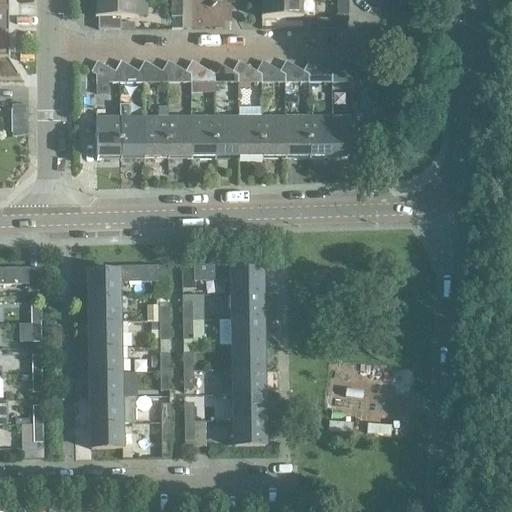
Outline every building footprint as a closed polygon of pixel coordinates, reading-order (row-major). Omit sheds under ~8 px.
[(146,0),(94,0),(94,20),(136,20),(136,18),(147,17),(146,0)] [(181,0),(170,0),(171,31),(181,31),(181,19),(181,0)] [(302,0),(260,0),(260,19),(302,19),(302,0)] [(347,0),(336,0),(337,19),(347,19),(347,0)] [(392,11),(412,11),(412,2),(392,1),(392,11)] [(412,11),(392,11),(392,22),(413,22),(412,11)] [(120,63),(114,74),(119,76),(119,85),(143,85),(143,76),(138,74),(120,63)] [(144,63),(138,74),(143,76),(143,85),(166,85),(166,76),(161,73),(144,63)] [(167,63),(161,73),(166,76),(166,85),(190,85),(190,76),(185,73),(167,63)] [(190,85),(213,85),(213,76),(208,74),(191,63),(185,73),(190,76),(190,85)] [(215,63),(208,74),(213,76),(213,85),(237,85),(237,76),(232,74),(215,63)] [(238,63),(232,74),(237,76),(237,85),(260,85),(260,76),(256,73),(238,63)] [(262,63),(256,73),(260,76),(260,85),(284,85),(284,76),(279,74),(262,63)] [(285,63),(279,74),(284,76),(284,85),(307,85),(307,76),(303,73),(285,63)] [(309,63),(303,73),(307,76),(307,85),(331,85),(331,75),(326,73),(309,63)] [(332,63),(326,73),(331,75),(331,85),(355,85),(355,76),(332,63)] [(95,85),(119,85),(119,76),(114,74),(97,64),(90,74),(95,77),(95,85)] [(238,102),(240,115),(252,113),(250,100),(238,102)] [(143,119),(143,162),(167,162),(167,119),(167,109),(157,109),(157,119),(143,119)] [(120,162),(119,119),(96,119),(96,162),(120,162)] [(143,162),(143,119),(119,119),(120,162),(143,162)] [(190,162),(190,119),(167,119),(167,162),(190,162)] [(214,162),(214,119),(190,119),(190,162),(214,162)] [(237,162),(237,119),(214,119),(214,162),(237,162)] [(261,162),(261,119),(237,119),(237,162),(261,162)] [(285,162),(284,119),(261,119),(261,162),(285,162)] [(308,162),(308,119),(284,119),(285,162),(308,162)] [(332,162),(331,119),(308,119),(308,162),(332,162)] [(331,119),(332,162),(356,162),(355,119),(331,119)] [(230,297),(262,297),(261,271),(231,271),(231,267),(181,268),(181,291),(194,291),(193,284),(230,283),(230,297)] [(87,274),(88,300),(119,299),(118,285),(155,284),(155,291),(161,291),(161,299),(168,298),(167,268),(155,269),(155,268),(117,269),(117,273),(87,274)] [(0,286),(27,286),(27,293),(39,293),(39,271),(27,271),(27,270),(0,270),(0,286)] [(231,322),(262,322),(262,297),(230,297),(231,322)] [(159,324),(168,324),(168,298),(161,299),(162,306),(158,306),(159,324)] [(88,325),(119,324),(119,310),(125,309),(125,299),(119,299),(88,300),(88,325)] [(182,323),(191,323),(191,305),(182,305),(182,323)] [(31,326),(40,326),(40,307),(30,308),(31,326)] [(231,348),(262,347),(262,322),(231,322),(231,348)] [(198,323),(191,323),(182,323),(182,342),(192,342),(192,338),(198,337),(198,323)] [(88,350),(119,350),(119,335),(127,335),(127,324),(119,324),(88,325),(88,350)] [(168,324),(159,324),(159,343),(168,342),(168,324)] [(40,326),(31,326),(31,344),(40,344),(40,326)] [(217,336),(193,341),(195,351),(219,346),(217,336)] [(232,373),(263,372),(262,347),(231,348),(232,373)] [(89,375),(120,375),(120,361),(127,361),(127,350),(119,350),(88,350),(89,375)] [(183,374),(192,374),(192,355),(182,355),(183,374)] [(160,374),(169,374),(168,356),(159,356),(160,374)] [(32,376),(41,376),(41,358),(31,358),(32,376)] [(159,369),(159,359),(150,359),(151,369),(159,369)] [(232,398),(263,397),(263,372),(232,373),(232,398)] [(169,393),(169,374),(160,374),(160,393),(169,393)] [(192,374),(183,374),(183,392),(192,392),(192,374)] [(120,375),(89,375),(89,400),(120,400),(120,375)] [(41,376),(32,376),(32,395),(41,395),(41,376)] [(233,423),(264,422),(263,397),(232,398),(233,423)] [(120,400),(89,400),(90,425),(121,425),(120,400)] [(184,424),(193,424),(193,405),(183,406),(184,424)] [(160,425),(170,425),(169,406),(160,406),(160,425)] [(32,427),(42,426),(41,408),(32,408),(32,427)] [(264,422),(233,423),(233,449),(264,448),(264,422)] [(193,424),(184,424),(184,443),(193,442),(193,424)] [(121,425),(90,425),(90,451),(121,451),(121,425)] [(161,443),(170,443),(170,425),(160,425),(161,443)] [(42,426),(32,427),(21,427),(22,448),(31,448),(31,460),(43,460),(42,445),(42,426)] [(159,445),(160,437),(128,435),(128,444),(159,445)]
